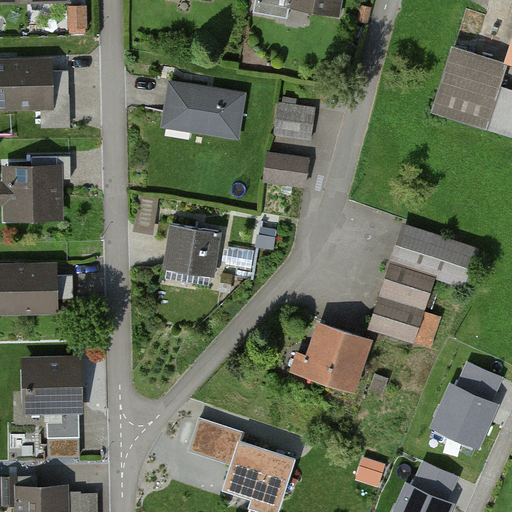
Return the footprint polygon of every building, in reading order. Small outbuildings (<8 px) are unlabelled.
[(290,5),(337,14),(339,0),(255,0),(253,11),(288,18),(290,5)] [(84,8),(71,8),(72,31),(85,31),(84,8)] [(436,112),(511,134),(511,92),(498,89),(504,67),(453,52),(436,112)] [(43,125),(70,124),(69,71),(41,72),(41,62),(0,63),(0,105),(43,104),(43,125)] [(174,81),(166,123),(240,136),(247,94),(174,81)] [(279,135),(314,141),(319,112),(284,106),(279,135)] [(264,183),(306,191),(310,165),(268,158),(264,183)] [(3,221),(65,220),(64,162),(3,162),(3,221)] [(172,226),(166,264),(215,272),(221,233),(172,226)] [(480,258),(405,234),(374,333),(413,345),(398,392),(426,400),(440,355),(431,352),(440,323),(420,317),(431,282),(468,294),(480,258)] [(0,311),(62,312),(61,265),(0,265),(0,311)] [(357,391),(372,338),(319,323),(303,375),(357,391)] [(48,444),(81,443),(80,356),(26,357),(27,404),(48,404),(48,444)] [(452,386),(435,425),(479,443),(495,407),(488,404),(499,378),(472,366),(461,390),(452,386)] [(252,474),(268,421),(214,406),(199,458),(252,474)] [(409,484),(396,511),(448,511),(451,505),(444,502),(455,476),(428,464),(417,488),(409,484)] [(97,511),(97,495),(66,495),(19,495),(18,511),(97,511)]
